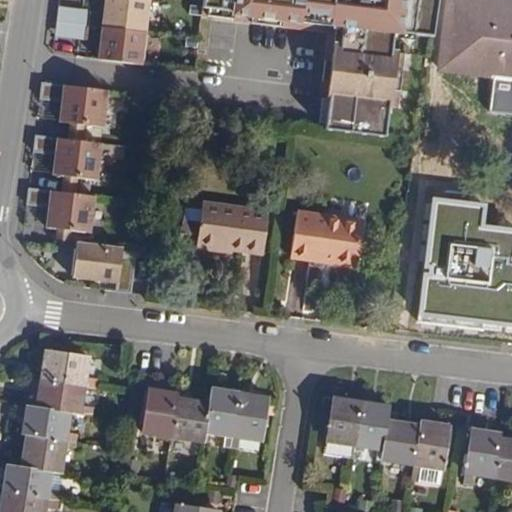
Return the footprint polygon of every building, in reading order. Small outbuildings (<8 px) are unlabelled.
[(142,2),(123,0),(102,0),(99,30),(142,35),(146,3),(142,2)] [(428,36),(432,0),(201,0),(200,14),(326,33),(317,100),(324,101),(320,132),(381,139),(385,109),(392,109),(397,53),(386,51),(389,31),(428,36)] [(511,12),(446,4),(438,79),(490,86),(511,88),(511,12)] [(76,13),(55,10),(54,24),(74,27),(76,13)] [(74,27),(54,24),(52,38),(73,41),(74,27)] [(142,35),(99,30),(95,62),(138,68),(142,35)] [(105,94),(40,86),(38,102),(60,105),(57,125),(68,126),(81,128),(101,130),(105,94)] [(81,128),(68,126),(66,143),(79,144),(81,128)] [(66,143),(33,139),(31,155),(53,158),(51,178),(62,179),(74,181),(94,183),(99,147),(79,144),(66,143)] [(72,197),(74,181),(62,179),(60,196),(72,197)] [(60,196),(27,192),(25,208),(47,210),(44,231),(55,232),(68,234),(88,236),(92,200),(72,197),(60,196)] [(260,262),(265,222),(184,211),(180,242),(197,244),(196,253),(260,262)] [(359,230),(292,222),(287,266),(354,274),(359,230)] [(68,234),(55,232),(54,243),(66,245),(68,234)] [(482,268),(482,243),(454,243),(454,268),(482,268)] [(133,297),(138,261),(124,259),(125,252),(79,247),(75,281),(119,286),(118,295),(133,297)] [(47,355),(42,384),(85,390),(89,362),(47,355)] [(80,419),(85,390),(42,384),(38,412),(71,417),(80,419)] [(142,438),(170,442),(175,408),(176,399),(149,395),(142,438)] [(232,443),(239,400),(211,395),(208,413),(204,438),(232,443)] [(239,400),(232,443),(261,448),(268,404),(239,400)] [(352,467),(354,454),(361,410),(333,406),(324,462),(352,467)] [(202,448),(204,438),(208,413),(175,408),(170,442),(202,448)] [(66,446),(71,417),(38,412),(27,410),(22,440),(32,441),(66,446)] [(361,410),(354,454),(382,458),(385,434),(388,415),(361,410)] [(420,430),(419,439),(414,473),(441,477),(448,435),(420,430)] [(380,468),(414,473),(419,439),(385,434),(382,458),(380,468)] [(493,486),(498,452),(499,443),(472,439),(465,481),(493,486)] [(61,478),(66,446),(32,441),(27,472),(51,476),(61,478)] [(511,454),(498,452),(493,486),(511,488),(511,454)] [(47,505),(51,476),(27,472),(8,469),(3,498),(47,505)] [(0,511),(45,511),(47,505),(3,498),(0,511)]
